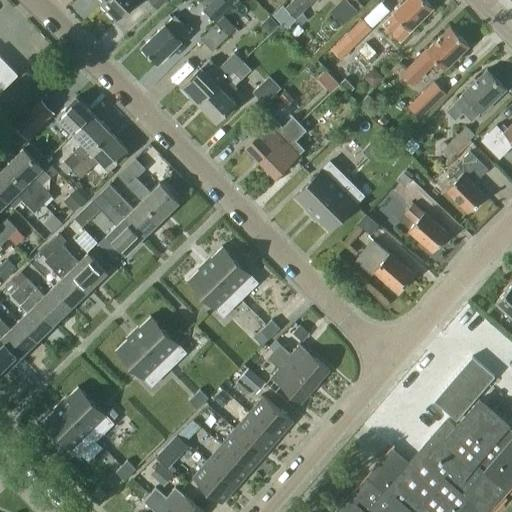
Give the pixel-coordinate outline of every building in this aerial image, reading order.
[(138,0),(105,0),(99,6),(116,22),(138,0)] [(149,0),(158,8),(166,0),(149,0)] [(227,0),(212,0),(204,8),(215,21),(232,5),(227,0)] [(311,2),(309,0),(291,0),(285,6),(296,17),(311,2)] [(350,21),(364,7),(357,0),(346,0),(338,8),(350,21)] [(422,0),(408,0),(383,24),(399,41),(409,32),(408,31),(431,9),(422,0)] [(174,16),(141,49),(157,64),(189,32),(174,16)] [(223,16),(201,39),(212,49),(234,27),(223,16)] [(270,16),(261,25),(269,33),(278,25),(270,16)] [(362,19),(332,49),(341,59),(371,29),(362,19)] [(408,68),(402,73),(411,84),(418,78),(435,61),(444,70),(468,47),(450,28),(408,68)] [(243,60),(235,51),(224,61),(233,70),(243,60)] [(0,57),(0,91),(17,75),(0,57)] [(233,70),(241,79),(251,69),(243,60),(233,70)] [(374,68),(365,77),(374,86),(383,77),(374,68)] [(182,87),(199,104),(226,78),(218,69),(209,78),(200,69),(182,87)] [(486,71),(446,110),(456,119),(463,111),(472,120),(480,112),(504,89),(486,71)] [(269,75),(253,92),(264,103),(281,87),(269,75)] [(236,89),(226,78),(199,104),(216,122),(235,104),(228,97),(236,89)] [(355,88),(346,78),(340,84),(349,93),(355,88)] [(435,81),(408,106),(420,118),(446,93),(435,81)] [(286,90),(279,96),(288,104),(294,98),(286,90)] [(74,135),(93,117),(76,99),(57,117),(74,135)] [(41,101),(23,119),(35,131),(54,113),(41,101)] [(246,145),(262,160),(300,123),(293,116),(283,126),(274,117),(246,145)] [(377,122),(383,127),(389,121),(383,116),(377,122)] [(73,168),(74,168),(109,134),(93,117),(74,135),(82,143),(60,164),(68,173),(73,168)] [(305,129),(300,123),(262,160),(277,176),(305,149),(295,139),(305,129)] [(503,124),(500,128),(496,124),(480,139),(489,148),(499,158),(511,145),(511,123),(507,128),(503,124)] [(466,127),(443,151),(451,158),(474,134),(466,127)] [(126,152),(109,134),(74,168),(82,177),(99,160),(107,170),(126,152)] [(376,149),(371,143),(362,152),(368,157),(376,149)] [(376,149),(368,157),(373,163),(382,155),(376,149)] [(24,150),(6,167),(42,204),(52,195),(34,176),(42,169),(24,150)] [(470,150),(449,171),(457,179),(447,189),(469,212),(486,195),(467,176),(473,170),(480,177),(488,169),(481,162),(478,158),(470,150)] [(117,177),(141,202),(160,220),(177,203),(159,185),(150,193),(136,179),(145,170),(135,160),(117,177)] [(294,197),(311,214),(347,178),(330,161),(294,197)] [(35,211),(42,204),(6,167),(0,172),(0,194),(7,202),(17,193),(35,211)] [(404,172),(397,180),(405,187),(412,179),(404,172)] [(364,195),(347,178),(311,214),(328,230),(364,195)] [(141,202),(134,209),(110,184),(102,192),(145,235),(160,220),(141,202)] [(76,187),(63,200),(74,211),(87,198),(76,187)] [(118,224),(107,235),(125,254),(145,235),(102,192),(95,200),(118,224)] [(409,230),(424,244),(433,251),(449,233),(414,203),(405,213),(416,222),(409,230)] [(54,212),(44,222),(53,231),(63,221),(54,212)] [(366,213),(358,222),(371,233),(379,224),(366,213)] [(0,224),(0,227),(8,237),(16,245),(25,236),(7,218),(0,224)] [(8,237),(0,227),(0,249),(3,247),(0,244),(8,237)] [(60,234),(48,245),(54,252),(90,289),(106,273),(87,254),(79,262),(62,245),(66,240),(60,234)] [(106,236),(99,243),(112,256),(119,250),(106,236)] [(375,271),(390,284),(398,291),(414,273),(389,252),(389,253),(373,239),(355,260),(372,275),(375,271)] [(46,260),(63,277),(52,288),(71,307),(89,290),(47,246),(42,251),(48,258),(46,260)] [(222,246),(205,262),(240,298),(257,282),(222,246)] [(7,258),(0,265),(0,273),(5,278),(16,267),(7,258)] [(223,315),(240,298),(205,262),(188,279),(223,315)] [(19,285),(27,277),(21,271),(13,279),(19,285)] [(71,307),(52,288),(45,295),(27,277),(19,285),(17,287),(54,324),(71,307)] [(19,285),(13,279),(5,287),(11,293),(17,287),(19,285)] [(511,284),(497,301),(504,308),(511,315),(511,284)] [(11,293),(28,311),(18,321),(37,341),(54,324),(17,287),(11,293)] [(151,315),(133,332),(169,368),(186,351),(151,315)] [(0,319),(0,337),(20,357),(37,341),(18,321),(9,330),(0,319)] [(272,319),(266,325),(274,333),(280,328),(272,319)] [(310,333),(300,324),(293,333),(303,341),(310,333)] [(269,339),(274,333),(266,325),(260,330),(269,339)] [(151,385),(169,368),(133,332),(116,349),(151,385)] [(20,357),(0,337),(0,371),(2,374),(20,357)] [(282,344),(276,350),(316,385),(330,369),(300,343),(292,353),(282,344)] [(302,402),(316,385),(276,350),(270,357),(281,366),(272,377),(302,402)] [(394,443),(366,476),(335,511),(488,511),(511,485),(511,429),(507,425),(508,424),(479,399),(466,414),(463,412),(495,375),(472,356),(434,400),(457,419),(458,418),(461,420),(455,427),(446,419),(409,461),(393,447),(395,444),(394,443)] [(266,382),(249,367),(240,377),(257,392),(266,382)] [(78,386),(61,403),(96,439),(113,422),(78,386)] [(229,386),(219,395),(232,409),(242,400),(229,386)] [(200,389),(194,394),(203,403),(209,397),(200,389)] [(197,409),(203,403),(194,394),(189,400),(197,409)] [(265,396),(251,411),(279,436),(293,420),(265,396)] [(96,439),(61,403),(44,419),(79,455),(96,439)] [(112,408),(107,413),(113,419),(118,414),(112,408)] [(265,453),(279,436),(251,411),(237,428),(265,453)] [(222,444),(251,469),(265,453),(237,428),(222,444)] [(155,455),(168,467),(179,456),(166,444),(155,455)] [(237,486),(251,469),(222,444),(208,460),(237,486)] [(127,460),(122,465),(130,474),(136,468),(127,460)] [(222,502),(237,486),(208,460),(194,477),(222,502)] [(161,463),(151,474),(164,485),(174,474),(161,463)] [(124,479),(130,474),(122,465),(116,471),(124,479)] [(151,494),(171,511),(205,511),(206,511),(176,487),(168,497),(156,487),(151,494)] [(155,509),(153,511),(171,511),(151,494),(145,500),(155,509)]
